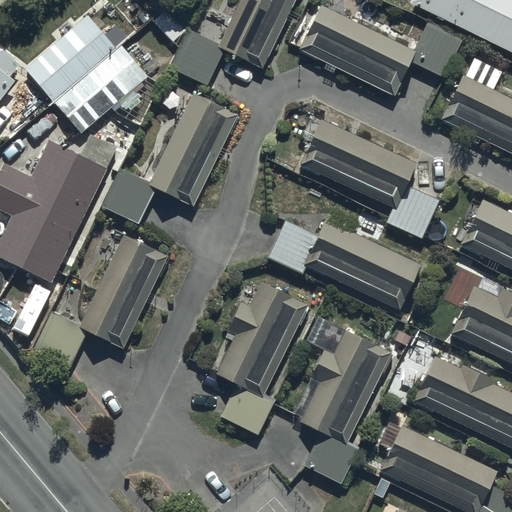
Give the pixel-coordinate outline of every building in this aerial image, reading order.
[(222,49),(261,68),(293,0),(238,0),(218,44),(188,29),(170,67),(205,84),(222,49)] [(511,0),(408,0),(408,1),(511,52),(511,0)] [(297,50),(392,95),(409,60),(443,77),(460,40),(425,24),(413,49),(319,4),(297,50)] [(23,68),(79,134),(147,76),(119,43),(114,47),(87,16),(75,26),(69,19),(58,28),(63,34),(23,68)] [(0,98),(14,80),(9,77),(20,63),(0,48),(0,98)] [(438,117),(511,153),(511,98),(492,89),(501,71),(473,57),(464,75),(460,73),(438,117)] [(155,188),(191,206),(237,114),(192,92),(148,182),(118,167),(100,204),(138,223),(155,188)] [(404,183),(414,162),(320,118),(299,163),(391,206),(384,222),(420,239),(439,199),(404,183)] [(0,237),(0,257),(50,282),(116,147),(89,134),(79,154),(48,139),(30,176),(2,163),(0,166),(0,210),(11,215),(0,237)] [(511,214),(479,198),(458,242),(511,268),(511,214)] [(306,265),(397,309),(419,263),(323,218),(317,230),(285,215),(265,257),(302,274),(306,265)] [(32,348),(69,367),(86,331),(121,348),(167,255),(123,233),(78,324),(50,310),(32,348)] [(511,291),(481,275),(476,286),(471,284),(448,332),(511,363),(511,392),(494,383),(496,379),(461,363),(459,367),(434,354),(412,399),(511,447),(511,291)] [(275,397),(265,392),(308,305),(261,282),(249,305),(240,300),(226,329),(234,333),(214,373),(235,384),(219,415),(256,434),(275,397)] [(358,446),(346,440),(390,353),(344,329),(332,352),(323,347),(308,376),(317,381),(297,421),(319,432),(302,464),(339,484),(358,446)] [(407,511),(397,507),(394,511),(511,511),(511,493),(490,482),(495,471),(400,425),(379,468),(467,511),(407,511)]
